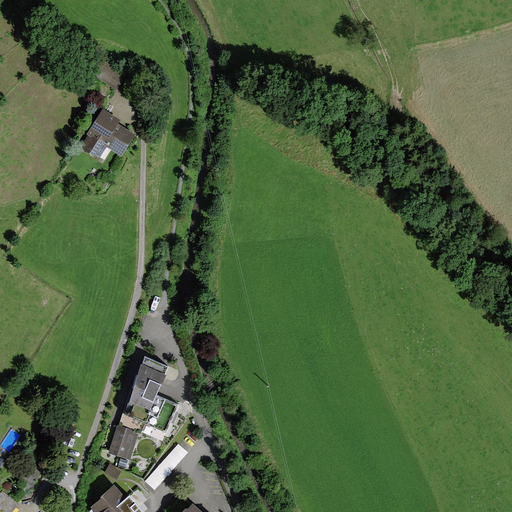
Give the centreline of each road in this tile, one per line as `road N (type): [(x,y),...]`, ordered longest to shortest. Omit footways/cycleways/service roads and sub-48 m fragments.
road 1 (residential): [(135,107),(144,155),(140,285),(72,511)]
road 2 (residential): [(164,301),(200,418),(242,511)]
